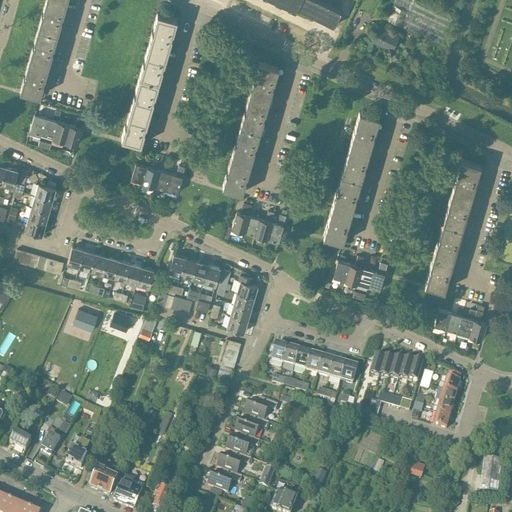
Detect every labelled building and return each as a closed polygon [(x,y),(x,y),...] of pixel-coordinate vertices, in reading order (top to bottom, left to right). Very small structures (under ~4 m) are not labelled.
[(63,0),(45,0),(38,27),(58,33),(67,1),(63,0)] [(319,21),(333,28),(341,10),(320,0),(266,0),(286,9),(287,6),(296,10),(297,7),(320,18),(319,21)] [(386,19),(400,25),(407,10),(393,4),(386,19)] [(157,12),(148,44),(168,49),(177,18),(157,12)] [(371,40),(392,50),(398,36),(378,26),(371,40)] [(38,27),(29,58),(49,64),(58,33),(38,27)] [(148,44),(139,75),(159,81),(168,49),(148,44)] [(20,90),(40,95),(49,64),(29,58),(20,90)] [(249,92),(269,98),(278,67),(258,61),(249,92)] [(139,75),(130,107),(150,112),(159,81),(139,75)] [(240,124),(260,129),(269,98),(249,92),(240,124)] [(121,138),(141,144),(150,112),(130,107),(121,138)] [(359,110),(350,141),(370,147),(379,116),(359,110)] [(29,130),(41,133),(46,116),(34,113),(29,130)] [(64,140),(76,143),(84,117),(78,115),(75,125),(69,123),(64,140)] [(41,133),(53,136),(58,120),(46,116),(41,133)] [(53,136),(64,140),(69,123),(58,120),(53,136)] [(231,155),(251,161),(260,129),(240,124),(231,155)] [(350,141),(341,173),(361,179),(370,147),(350,141)] [(222,187),(242,192),(251,161),(231,155),(222,187)] [(452,189),(472,195),(481,164),(461,158),(452,189)] [(130,178),(142,182),(147,165),(135,162),(130,178)] [(165,189),(177,192),(185,166),(179,164),(176,174),(170,172),(165,189)] [(141,187),(152,190),(159,168),(147,165),(142,182),(141,187)] [(1,183),(13,187),(18,170),(6,166),(1,183)] [(16,189),(22,191),(29,169),(22,167),(16,189)] [(154,185),(165,189),(170,172),(159,168),(154,185)] [(341,173),(332,204),(352,210),(361,179),(341,173)] [(35,195),(52,199),(55,188),(38,183),(35,195)] [(443,221),(462,226),(472,195),(452,189),(443,221)] [(31,206),(48,211),(52,199),(35,195),(31,206)] [(323,236),(343,242),(352,210),(332,204),(323,236)] [(28,218),(45,223),(48,211),(31,206),(28,218)] [(232,227),(243,231),(248,214),(236,210),(232,227)] [(255,234),(266,237),(271,221),(274,211),(268,210),(265,219),(260,217),(255,234)] [(6,224),(12,226),(16,214),(9,212),(6,224)] [(266,237),(278,241),(286,215),(280,213),(277,222),(271,221),(266,237)] [(243,231),(255,234),(260,217),(248,214),(243,231)] [(25,229),(42,234),(45,223),(28,218),(25,229)] [(433,252),(453,258),(462,226),(443,221),(433,252)] [(67,263),(79,266),(84,249),(72,246),(67,263)] [(13,260),(19,261),(23,250),(17,248),(13,260)] [(79,266),(90,270),(95,252),(84,249),(79,266)] [(19,261),(25,263),(28,252),(23,250),(19,261)] [(25,263),(31,265),(34,253),(28,252),(25,263)] [(90,270),(102,273),(107,256),(95,252),(90,270)] [(424,284),(444,289),(453,258),(433,252),(424,284)] [(31,265),(37,266),(40,255),(34,253),(31,265)] [(168,271),(180,274),(185,257),(173,254),(168,271)] [(345,279),(356,282),(361,266),(364,256),(357,254),(355,264),(350,262),(345,279)] [(37,266),(42,268),(46,257),(40,255),(37,266)] [(102,273),(113,276),(118,259),(107,256),(102,273)] [(42,268),(48,270),(51,258),(46,257),(42,268)] [(180,274),(192,278),(197,260),(185,257),(180,274)] [(48,270),(54,271),(57,260),(51,258),(48,270)] [(113,276),(125,279),(130,262),(118,259),(113,276)] [(333,276),(345,279),(350,262),(338,259),(333,276)] [(54,271),(60,273),(63,262),(57,260),(54,271)] [(192,278),(203,281),(208,264),(197,260),(192,278)] [(125,279),(136,283),(141,266),(130,262),(125,279)] [(203,281),(215,284),(220,267),(208,264),(203,281)] [(136,283),(148,286),(153,269),(141,266),(136,283)] [(356,282),(368,286),(373,269),(361,266),(356,282)] [(368,286),(380,289),(384,272),(373,269),(368,286)] [(237,291),(254,297),(257,285),(251,283),(253,277),(240,273),(238,279),(240,280),(237,291)] [(219,286),(225,288),(228,276),(222,275),(219,286)] [(12,291),(0,285),(0,306),(3,308),(12,291)] [(233,303),(250,308),(254,297),(237,291),(233,303)] [(159,304),(165,305),(168,294),(162,292),(159,304)] [(165,305),(171,307),(174,295),(168,294),(165,305)] [(171,307),(176,309),(180,297),(174,295),(171,307)] [(176,309),(182,310),(185,299),(180,297),(176,309)] [(195,308),(207,311),(210,302),(204,300),(198,298),(195,308)] [(182,310),(188,312),(191,301),(185,299),(182,310)] [(210,315),(216,317),(220,305),(214,303),(210,315)] [(230,315),(247,320),(250,308),(233,303),(230,315)] [(97,315),(78,308),(72,323),(91,330),(97,315)] [(434,324),(446,328),(451,311),(439,308),(434,324)] [(469,335),(481,338),(486,321),(480,320),(483,310),(477,308),(474,315),(474,318),(469,335)] [(446,328),(457,331),(462,314),(451,311),(446,328)] [(114,312),(109,325),(126,331),(130,319),(114,312)] [(457,331),(469,335),(474,318),(462,314),(457,331)] [(226,326),(243,331),(247,320),(230,315),(226,326)] [(148,339),(151,331),(142,327),(139,335),(148,339)] [(229,339),(227,345),(238,348),(240,342),(229,339)] [(271,361),(283,364),(288,347),(276,344),(271,361)] [(227,345),(225,351),(237,354),(238,348),(227,345)] [(283,364),(295,367),(300,350),(288,347),(283,364)] [(295,367),(306,371),(311,354),(300,350),(295,367)] [(225,351),(224,356),(235,360),(237,354),(225,351)] [(306,371),(318,374),(323,357),(311,354),(306,371)] [(222,362),(233,366),(235,360),(224,356),(222,362)] [(318,374),(329,377),(334,360),(323,357),(318,374)] [(379,378),(379,377),(384,359),(378,357),(378,359),(374,357),(369,375),(379,378)] [(388,379),(389,378),(388,378),(394,360),(388,358),(388,360),(384,359),(379,377),(388,379)] [(398,380),(398,379),(403,361),(398,359),(397,361),(394,360),(388,378),(389,378),(398,380)] [(329,377),(341,381),(346,364),(334,360),(329,377)] [(408,382),(408,380),(413,362),(408,360),(407,362),(403,361),(398,379),(408,382)] [(408,380),(417,383),(423,363),(417,362),(417,363),(413,362),(408,380)] [(341,381),(353,384),(357,367),(346,364),(341,381)] [(421,384),(429,386),(432,374),(425,372),(421,384)] [(199,374),(196,380),(196,381),(196,382),(196,383),(197,384),(197,385),(198,385),(199,385),(200,385),(201,385),(202,385),(202,384),(203,383),(203,382),(209,384),(211,379),(199,374)] [(443,390),(456,394),(460,382),(459,382),(460,377),(449,374),(447,379),(446,378),(443,390)] [(3,389),(14,395),(20,386),(9,379),(3,389)] [(440,402),(453,406),(456,394),(443,390),(440,402)] [(384,394),(381,403),(390,406),(393,396),(384,394)] [(393,396),(390,406),(400,408),(402,399),(393,396)] [(244,414),(254,418),(263,421),(268,408),(275,411),(278,405),(263,399),(260,405),(249,400),(244,414)] [(402,399),(400,408),(409,411),(411,402),(402,399)] [(370,406),(379,409),(381,403),(378,402),(372,400),(370,406)] [(436,413),(450,417),(453,406),(440,402),(436,413)] [(367,415),(377,418),(379,409),(370,406),(367,415)] [(433,425),(446,429),(450,417),(436,413),(433,425)] [(234,432),(245,436),(254,439),(259,426),(266,429),(269,423),(263,421),(254,418),(251,423),(240,419),(234,432)] [(58,433),(63,436),(69,427),(63,423),(58,433)] [(41,451),(51,457),(63,437),(57,434),(54,438),(50,436),(41,451)] [(9,445),(24,454),(30,444),(14,435),(9,445)] [(225,450),(236,454),(245,457),(250,459),(254,446),(257,447),(260,441),(254,439),(245,436),(243,441),(231,437),(225,450)] [(80,468),(87,456),(85,455),(90,445),(74,437),(69,448),(71,449),(65,461),(80,468)] [(216,468),(227,472),(236,475),(241,462),(248,465),(251,459),(250,459),(245,457),(236,454),(233,459),(222,455),(216,468)] [(480,491),(497,493),(501,462),(484,459),(480,491)] [(97,470),(89,488),(109,496),(110,495),(115,497),(120,486),(114,484),(116,479),(105,474),(107,471),(98,467),(96,470),(97,470)] [(258,486),(267,489),(273,472),(265,469),(258,486)] [(310,486),(319,490),(325,474),(316,470),(310,486)] [(208,486),(227,493),(232,481),(239,483),(242,477),(236,475),(227,472),(224,477),(212,473),(208,486)] [(115,497),(113,501),(133,510),(140,494),(143,486),(124,478),(121,485),(120,485),(120,486),(115,497)] [(431,486),(447,491),(449,483),(434,478),(431,486)] [(157,511),(164,511),(168,504),(171,505),(175,495),(159,488),(150,509),(152,509),(152,511),(154,511),(157,511)] [(291,511),(296,499),(295,499),(297,495),(289,492),(288,496),(276,492),(270,509),(277,511),(276,511),(291,511)] [(0,497),(0,511),(5,511),(11,499),(1,495),(0,497)] [(197,511),(208,511),(214,500),(204,496),(197,511)] [(5,511),(17,511),(21,503),(11,499),(5,511)] [(17,511),(28,511),(31,507),(21,503),(17,511)]
